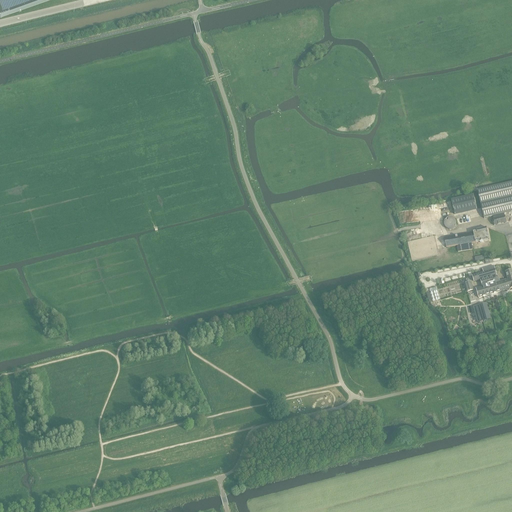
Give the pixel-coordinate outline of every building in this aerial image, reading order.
[(0,0),(0,18),(51,0),(0,0)] [(511,182),(477,190),(484,219),(493,217),(504,214),(511,212),(511,182)] [(504,214),(493,217),(493,218),(494,226),(507,223),(505,216),(504,214)] [(470,216),(456,219),(457,225),(471,222),(470,216)] [(486,228),(473,231),(473,232),(475,242),(479,242),(481,243),(483,243),(483,241),(489,240),(486,228)] [(473,232),(444,238),(446,248),(457,246),(458,252),(473,249),(472,243),(475,243),(475,242),(473,232)] [(478,274),(472,276),(474,282),(481,280),(483,287),(476,289),(478,298),(492,294),(501,292),(498,282),(500,282),(498,277),(497,276),(496,273),(495,269),(494,266),(483,269),(484,273),(478,274)] [(500,282),(498,282),(501,292),(505,291),(507,292),(509,291),(510,289),(511,288),(511,271),(511,270),(505,272),(507,280),(500,282)] [(473,290),(470,282),(465,283),(467,292),(473,290)] [(472,314),(473,317),(476,316),(476,317),(473,318),(474,321),(477,320),(477,322),(490,319),(486,303),(473,307),(475,313),(472,314)]
